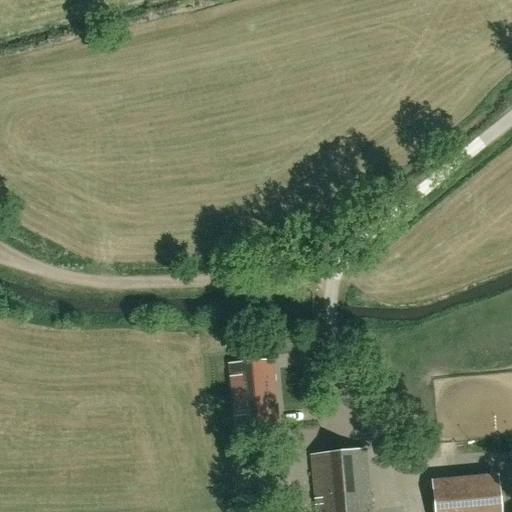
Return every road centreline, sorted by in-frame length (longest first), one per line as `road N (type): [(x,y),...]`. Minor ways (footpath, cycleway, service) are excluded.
road 1 (track): [(335,274),(106,284),(29,266)]
road 2 (unclassified): [(330,327),(331,289),(351,247),(511,118)]
